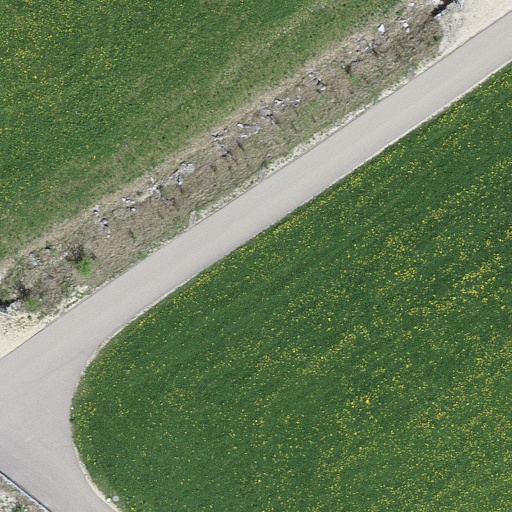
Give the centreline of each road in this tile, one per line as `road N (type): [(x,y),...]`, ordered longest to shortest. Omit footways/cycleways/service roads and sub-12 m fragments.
road 1 (unclassified): [(0,385),(511,34)]
road 2 (track): [(0,398),(82,511)]
